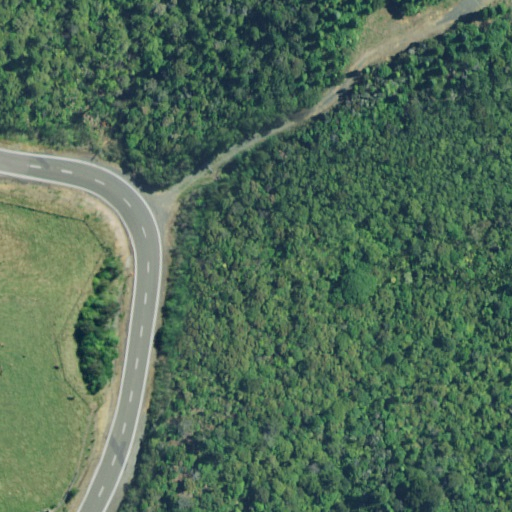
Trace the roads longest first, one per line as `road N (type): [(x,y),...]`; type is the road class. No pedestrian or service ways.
road 1 (primary): [(0,137),(117,173),(140,191),(162,237),(135,417),(97,511)]
road 2 (track): [(154,214),(329,70),(356,0)]
